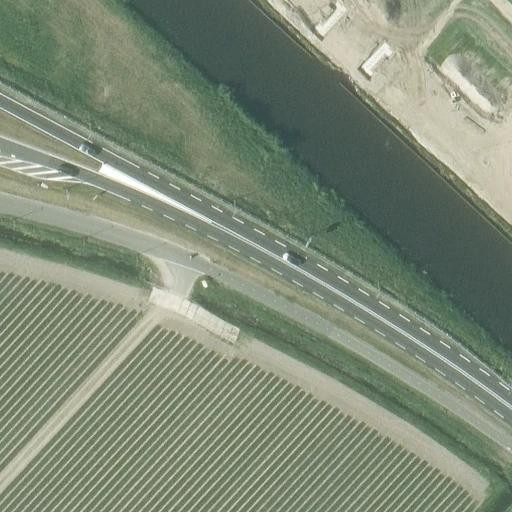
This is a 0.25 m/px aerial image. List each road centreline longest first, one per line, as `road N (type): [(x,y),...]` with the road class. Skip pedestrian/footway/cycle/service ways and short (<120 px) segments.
road 1 (secondary): [(511,414),(199,215)]
road 2 (residential): [(511,181),(309,0)]
road 3 (secondary): [(199,215),(0,98)]
road 4 (unclassified): [(207,268),(0,202)]
road 5 (secondary): [(0,146),(199,215)]
